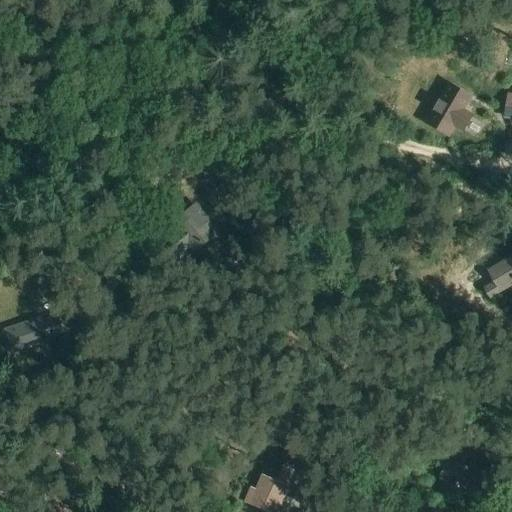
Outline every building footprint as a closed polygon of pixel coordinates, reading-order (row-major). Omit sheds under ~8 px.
[(460,113),(464,105),(471,94),(453,83),(447,95),(429,124),(446,134),(452,125),(459,129),(466,117),(460,113)] [(511,93),(506,93),(503,118),(511,119),(511,93)] [(192,256),(217,233),(195,207),(169,230),(172,233),(164,240),(182,260),(189,254),(192,256)] [(488,296),(511,282),(511,255),(488,269),(494,280),(482,287),(488,296)] [(48,321),(52,335),(62,332),(57,318),(48,321)] [(5,331),(6,335),(11,353),(40,343),(39,339),(50,335),(50,336),(51,336),(46,321),(46,322),(43,323),(42,319),(5,331)] [(448,439),(439,452),(456,464),(461,466),(469,453),(448,439)] [(445,460),(436,485),(459,493),(467,468),(461,466),(456,464),(445,460)] [(262,478),(257,492),(251,490),(245,504),(265,511),(285,511),(294,490),(285,487),(291,472),(281,468),(275,483),(262,478)]
